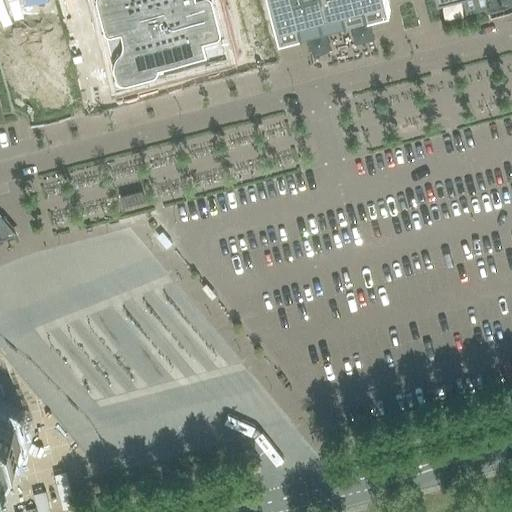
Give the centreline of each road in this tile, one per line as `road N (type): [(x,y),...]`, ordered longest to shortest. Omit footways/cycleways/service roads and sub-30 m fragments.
road 1 (unclassified): [(0,175),(314,93)]
road 2 (unclassified): [(511,40),(314,93)]
road 3 (secondary): [(261,511),(436,467)]
